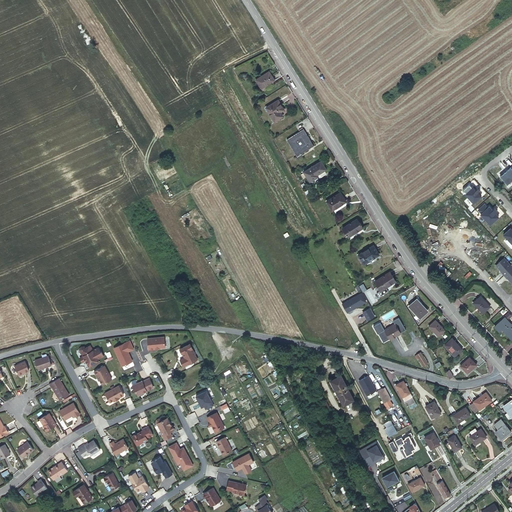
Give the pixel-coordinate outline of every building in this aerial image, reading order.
[(256,80),(261,88),(269,83),(275,80),(268,71),(256,80)] [(278,101),(266,108),(269,113),(274,122),(283,117),(280,113),(284,110),(278,101)] [(303,129),(287,140),(297,157),(314,146),(303,129)] [(321,160),(303,171),(309,181),(318,176),(317,174),(326,168),(321,160)] [(511,179),(511,166),(500,176),(506,184),(511,179)] [(462,191),(465,194),(464,194),(472,204),(480,197),(471,187),(471,188),(468,185),(462,191)] [(340,192),(326,202),(332,210),(346,201),(340,192)] [(486,208),(483,205),(478,211),(479,215),(489,225),(497,217),(494,213),(496,212),(493,209),(491,210),(487,207),(486,208)] [(356,219),(342,228),(348,237),(362,228),(356,219)] [(511,242),(511,231),(509,228),(503,234),(511,244),(511,242)] [(373,245),(358,254),(364,264),(379,254),(373,245)] [(502,258),(494,265),(500,272),(499,272),(502,276),(510,268),(502,258)] [(511,284),(511,269),(510,268),(502,276),(505,279),(505,278),(511,285),(511,284)] [(389,272),(375,281),(380,290),(395,281),(389,272)] [(347,312),(367,302),(362,292),(342,302),(347,312)] [(489,307),(479,296),(472,303),(482,313),(489,307)] [(408,306),(419,317),(426,311),(416,299),(408,306)] [(363,310),(367,320),(375,317),(371,308),(363,310)] [(511,326),(508,322),(505,319),(503,317),(494,326),(498,330),(501,328),(511,339),(511,338),(511,326)] [(428,326),(437,336),(444,330),(434,320),(428,326)] [(385,333),(389,340),(400,333),(395,322),(383,329),(385,333)] [(146,338),(147,349),(154,348),(155,348),(155,347),(157,347),(157,348),(164,347),(163,336),(146,338)] [(443,345),(454,357),(462,350),(451,338),(443,345)] [(113,348),(121,365),(130,361),(126,353),(127,353),(127,351),(132,349),(129,341),(123,343),(113,348)] [(188,344),(178,349),(180,353),(181,353),(183,357),(179,360),(182,366),(196,359),(188,344)] [(87,364),(96,359),(102,355),(100,351),(99,351),(96,347),(91,349),(89,345),(84,347),(83,346),(80,346),(78,349),(82,355),(79,357),(81,361),(84,360),(87,364)] [(415,355),(423,366),(427,364),(419,352),(415,355)] [(34,358),(36,367),(49,364),(46,354),(34,358)] [(460,366),(467,373),(476,365),(469,357),(460,366)] [(96,359),(87,364),(89,367),(95,364),(98,362),(96,359)] [(17,374),(25,371),(28,370),(24,361),(14,365),(17,374)] [(98,379),(101,383),(110,378),(103,365),(93,371),(96,377),(97,377),(98,379)] [(330,381),(342,405),(352,399),(340,375),(330,381)] [(68,394),(59,377),(49,383),(51,387),(52,387),(60,399),(61,399),(68,394)] [(141,380),(131,385),(133,390),(135,391),(137,395),(142,392),(143,391),(144,390),(144,391),(146,390),(145,389),(152,386),(148,377),(141,380)] [(368,377),(359,382),(367,397),(376,392),(368,377)] [(395,385),(402,397),(410,393),(403,381),(395,385)] [(104,393),(109,402),(112,400),(113,401),(117,399),(116,398),(118,397),(123,394),(118,385),(104,393)] [(378,392),(384,404),(391,400),(385,388),(378,392)] [(203,391),(193,396),(198,408),(201,406),(203,410),(210,406),(203,391)] [(479,409),(479,410),(491,400),(485,392),(473,401),(473,402),(479,409)] [(410,393),(402,397),(404,401),(412,396),(410,393)] [(425,407),(432,418),(440,413),(433,402),(425,407)] [(473,402),(468,405),(474,413),(479,409),(473,402)] [(59,411),(65,420),(73,415),(74,417),(79,414),(73,403),(59,411)] [(452,416),(458,423),(459,423),(462,420),(470,415),(465,407),(452,416)] [(223,427),(216,412),(207,416),(209,420),(215,431),(223,427)] [(42,427),(45,431),(55,425),(48,414),(39,419),(43,425),(42,427)] [(481,416),(478,418),(482,424),(486,422),(481,416)] [(156,419),(155,421),(162,435),(161,435),(164,439),(171,435),(169,431),(173,429),(171,425),(170,425),(169,422),(167,421),(165,418),(162,419),(161,418),(159,418),(156,419)] [(495,432),(501,440),(510,433),(511,432),(505,424),(495,432)] [(138,432),(131,435),(136,444),(137,444),(147,439),(146,438),(152,435),(147,426),(141,429),(142,430),(140,431),(140,432),(138,433),(138,432)] [(390,427),(384,429),(388,437),(394,435),(390,427)] [(469,436),(475,445),(486,437),(480,429),(477,431),(471,435),(469,436)] [(424,437),(431,449),(440,444),(433,432),(424,437)] [(447,439),(454,452),(462,447),(454,435),(447,439)] [(224,437),(215,441),(222,455),(231,450),(224,437)] [(113,441),(109,443),(115,454),(128,447),(123,439),(114,444),(113,441)] [(82,456),(86,454),(89,452),(90,454),(91,455),(99,449),(93,440),(84,446),(83,444),(77,448),(82,456)] [(375,441),(366,447),(367,449),(377,444),(375,441)] [(18,450),(24,458),(34,450),(28,442),(18,450)] [(175,443),(168,447),(172,454),(176,462),(180,463),(182,468),(185,467),(188,468),(191,466),(189,462),(190,461),(187,455),(186,456),(184,453),(185,452),(183,448),(179,450),(175,443)] [(366,447),(359,450),(366,462),(372,459),(374,463),(384,457),(377,444),(367,449),(366,447)] [(0,447),(0,455),(2,460),(10,455),(5,445),(0,447)] [(247,453),(231,461),(235,470),(241,467),(242,469),(241,469),(243,473),(249,470),(247,466),(246,467),(246,465),(252,462),(247,453)] [(154,461),(150,463),(155,473),(158,472),(158,470),(160,470),(164,477),(171,473),(164,461),(162,462),(158,457),(153,459),(154,461)] [(427,464),(434,476),(438,473),(433,464),(432,461),(427,464)] [(48,472),(54,480),(67,470),(61,462),(48,472)] [(394,471),(382,477),(388,488),(392,486),(393,489),(397,487),(395,484),(400,482),(394,471)] [(107,482),(110,488),(118,483),(112,472),(104,477),(105,477),(103,478),(106,483),(107,482)] [(135,472),(128,476),(136,491),(139,489),(140,488),(140,489),(142,491),(149,487),(142,475),(138,477),(135,472)] [(445,498),(450,494),(442,481),(443,480),(438,473),(434,476),(432,477),(445,498)] [(408,484),(412,491),(424,485),(420,478),(408,484)] [(30,488),(36,496),(47,488),(40,479),(37,482),(37,483),(30,488)] [(228,480),(226,489),(232,491),(232,492),(243,495),(246,485),(228,480)] [(74,491),(77,497),(79,496),(84,503),(92,498),(84,485),(74,491)] [(212,488),(202,494),(205,498),(206,500),(207,500),(208,501),(207,502),(210,506),(220,500),(212,488)] [(258,511),(264,511),(269,509),(266,505),(268,503),(264,497),(258,501),(260,504),(255,507),(258,511)] [(122,507),(124,511),(128,511),(129,511),(130,511),(137,509),(132,500),(125,504),(125,505),(122,507)] [(181,511),(180,511),(197,511),(191,501),(188,504),(189,506),(186,508),(181,511)] [(419,511),(415,503),(409,507),(410,509),(406,511),(419,511)] [(481,511),(499,511),(494,503),(481,511)]
